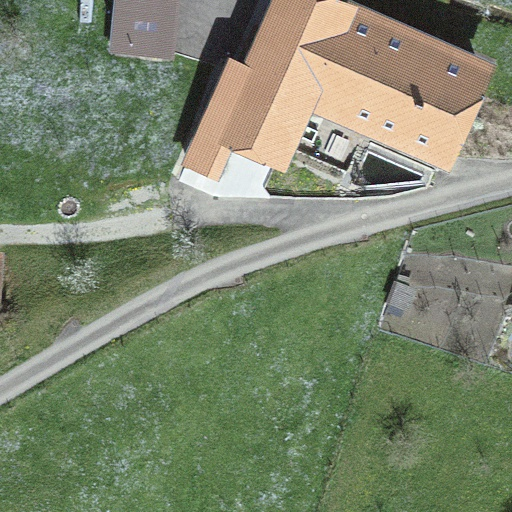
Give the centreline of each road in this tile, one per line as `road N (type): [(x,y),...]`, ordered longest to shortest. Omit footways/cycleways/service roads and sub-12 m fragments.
road 1 (unclassified): [(511,182),(246,259),(0,389)]
road 2 (track): [(360,222),(244,212),(0,235)]
